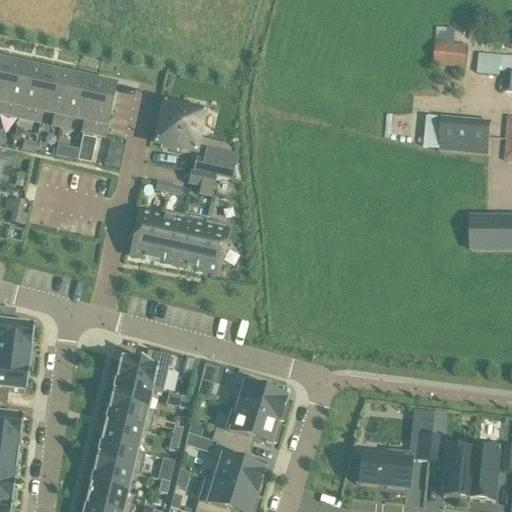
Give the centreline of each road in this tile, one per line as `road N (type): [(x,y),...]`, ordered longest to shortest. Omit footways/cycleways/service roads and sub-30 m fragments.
road 1 (residential): [(289,502),(323,378),(101,318)]
road 2 (residential): [(149,91),(101,318)]
road 3 (residential): [(70,310),(44,511)]
